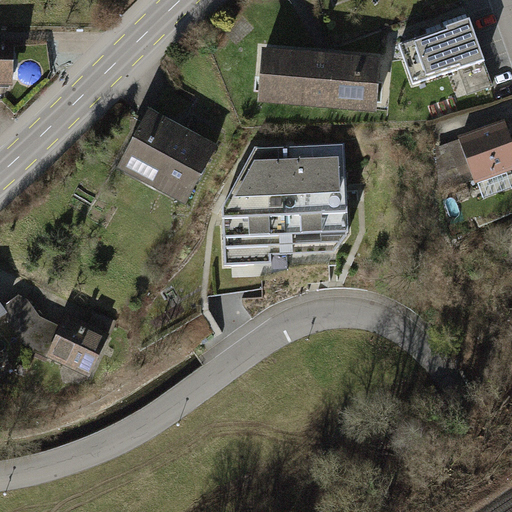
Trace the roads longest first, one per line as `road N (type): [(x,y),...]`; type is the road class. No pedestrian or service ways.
road 1 (residential): [(511,502),(433,350),(385,315),(357,310),(319,312),(290,326),(149,426),(95,454),(0,475)]
road 2 (secondary): [(0,174),(181,0)]
